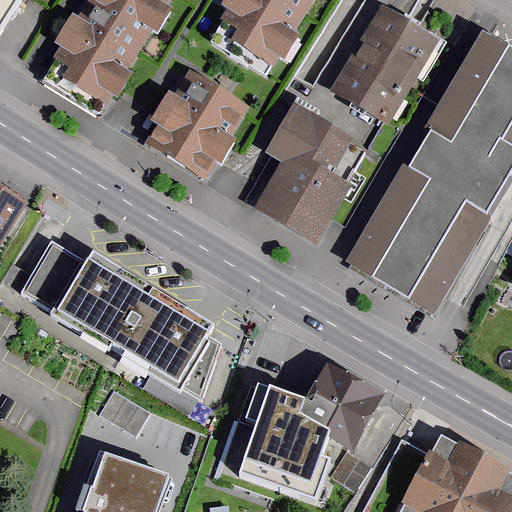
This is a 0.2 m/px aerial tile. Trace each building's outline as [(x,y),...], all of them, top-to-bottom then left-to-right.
[(0,0),(0,34),(21,0),(20,0),(0,0)] [(175,0),(88,0),(41,82),(107,120),(177,1),(175,0)] [(310,0),(228,0),(201,47),(262,83),(310,0)] [(435,44),(380,13),(330,102),(386,133),(435,44)] [(511,68),(465,43),(412,143),(508,193),(511,184),(511,68)] [(248,115),(182,77),(143,144),(179,165),(209,182),(248,115)] [(297,119),(250,201),(317,239),(364,156),(297,119)] [(400,160),(348,253),(386,274),(440,304),(492,211),(400,160)] [(0,246),(21,209),(0,196),(0,246)] [(212,347),(55,250),(25,297),(202,407),(212,347)] [(327,364),(306,400),(271,388),(241,474),(316,500),(330,459),(321,456),(327,438),(354,454),(386,399),(327,364)] [(507,511),(511,505),(511,486),(432,441),(390,511),(507,511)] [(157,511),(166,488),(106,467),(90,511),(157,511)]
